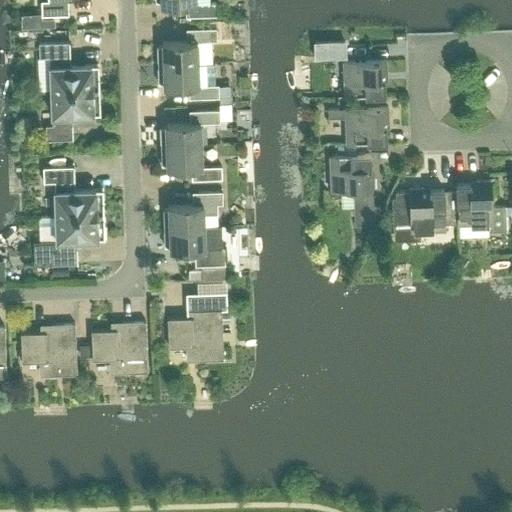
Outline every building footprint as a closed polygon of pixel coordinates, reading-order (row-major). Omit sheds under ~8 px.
[(40,0),(41,14),(68,13),(67,0),(40,0)] [(209,0),(155,0),(157,0),(160,0),(160,4),(191,2),(191,15),(216,14),(215,1),(210,2),(209,0)] [(21,13),(22,25),(33,25),(33,13),(21,13)] [(162,44),(157,45),(157,63),(198,62),(197,45),(198,45),(198,40),(216,39),(216,26),(192,27),(192,40),(162,41),(162,44)] [(99,88),(98,63),(70,64),(69,40),(38,41),(38,56),(50,56),(50,65),(51,89),(99,88)] [(345,40),(315,41),(315,56),(345,55),(345,40)] [(343,59),(344,94),(384,93),(384,72),(386,72),(385,58),(343,59)] [(157,63),(158,82),(163,82),(163,85),(194,84),(194,97),(219,96),(218,83),(215,83),(214,61),(198,62),(157,63)] [(72,113),(100,112),(99,88),(51,89),(51,114),(52,114),(52,123),(45,123),(45,138),(73,137),(72,113)] [(345,115),(346,142),(386,140),(385,120),(388,120),(387,105),(327,107),(328,116),(345,115)] [(165,126),(160,126),(160,145),(201,143),(200,126),(201,126),(201,121),(219,121),(219,108),(195,109),(195,121),(164,122),(165,126)] [(160,145),(161,163),(166,163),(166,167),(197,166),(197,178),(221,177),(221,164),(202,165),(202,160),(201,160),(201,143),(160,145)] [(370,153),(329,154),(330,189),(360,188),(360,204),(353,204),(354,223),(372,222),(380,206),(373,203),(372,188),(373,188),(373,173),(370,173),(370,153)] [(103,212),(102,187),(74,188),(74,164),(42,166),(43,180),(54,180),(54,189),(55,214),(103,212)] [(476,181),(455,182),(457,223),(491,221),(491,229),(506,229),(505,204),(491,204),(490,178),(476,179),(476,181)] [(423,188),(423,186),(408,187),(408,189),(395,190),(395,196),(392,196),(393,224),(410,224),(410,230),(445,228),(443,188),(423,188)] [(168,207),(163,208),(163,226),(204,225),(203,213),(217,212),(217,202),(222,202),(222,189),(198,190),(198,203),(167,204),(168,207)] [(76,238),(104,237),(103,212),(55,214),(56,238),(56,239),(56,248),(49,248),(50,263),(77,262),(76,238)] [(163,226),(164,245),(169,245),(169,248),(200,247),(200,264),(224,263),(224,246),(222,246),(221,224),(204,225),(163,226)] [(201,277),(200,269),(186,269),(186,277),(201,277)] [(204,275),(204,286),(226,286),(226,275),(204,275)] [(167,316),(168,345),(191,344),(192,358),(220,357),(220,358),(223,357),(221,308),(227,308),(226,290),(223,290),(197,291),(198,314),(167,316)] [(92,357),(115,356),(115,371),(144,370),(147,370),(145,319),(142,319),(121,320),(122,327),(91,328),(92,357)] [(20,330),(21,360),(44,359),(45,373),(74,372),(76,372),(74,321),(72,322),(51,322),(51,329),(20,330)] [(79,343),(79,355),(91,355),(90,342),(79,343)]
